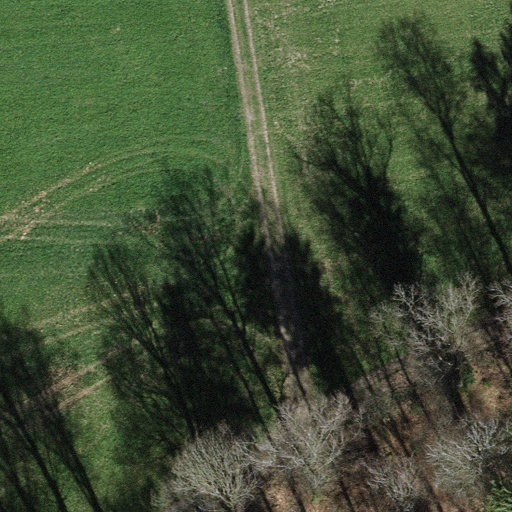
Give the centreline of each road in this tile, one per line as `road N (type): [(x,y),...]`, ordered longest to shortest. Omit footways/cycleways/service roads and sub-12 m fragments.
road 1 (track): [(322,413),(240,0)]
road 2 (track): [(511,326),(322,413),(176,511)]
